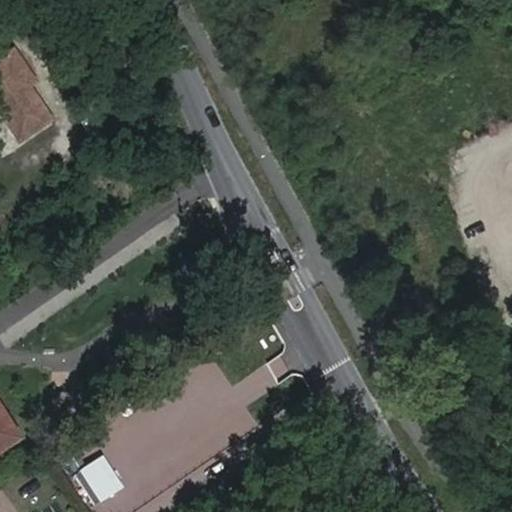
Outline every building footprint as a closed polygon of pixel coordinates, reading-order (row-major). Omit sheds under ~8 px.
[(483,62),(511,47),(503,31),(474,47),(483,62)] [(0,61),(0,122),(16,146),(49,124),(26,91),(32,87),(10,55),(0,61)] [(511,75),(509,63),(489,67),(493,87),(511,82),(511,75)] [(52,371),(51,393),(74,395),(76,373),(52,371)] [(0,415),(0,446),(15,437),(0,415)] [(0,511),(12,511),(4,496),(0,498),(0,511)]
